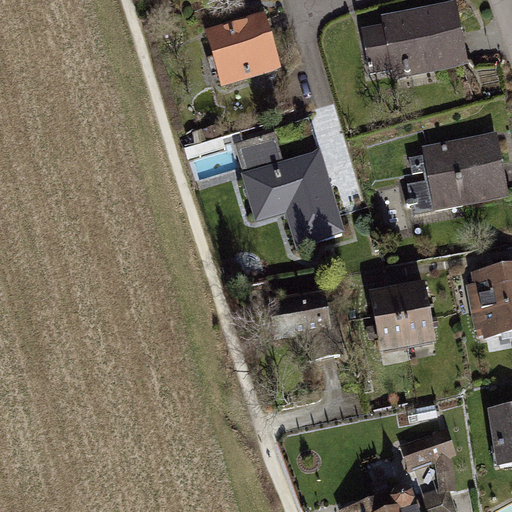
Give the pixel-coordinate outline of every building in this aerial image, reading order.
[(384,27),(363,30),(370,74),(393,70),(394,76),(464,64),(455,6),(383,18),(384,27)] [(258,24),(204,38),(216,86),(270,69),(262,40),(258,24)] [(496,134),(422,148),(424,157),(411,159),(414,172),(427,170),(429,182),(408,186),(414,217),(508,198),(496,134)] [(249,179),(240,181),(252,226),(286,217),(293,248),(336,240),(321,188),(315,163),(277,172),(271,140),(241,147),(249,179)] [(511,264),(499,267),(511,335),(511,264)] [(511,335),(499,267),(471,272),(473,284),(465,285),(474,333),(481,331),(483,340),(511,335)] [(390,289),(369,293),(380,354),(434,344),(423,283),(401,287),(390,289)] [(324,291),(270,301),(277,339),(297,336),(299,349),(310,347),(312,360),(345,354),(339,318),(336,301),(326,303),(324,291)] [(430,406),(397,412),(399,430),(432,425),(430,406)] [(511,417),(494,420),(499,472),(511,470),(511,417)] [(433,437),(401,448),(410,474),(434,467),(439,496),(450,492),(457,491),(452,459),(457,458),(448,430),(432,434),(433,437)] [(391,495),(338,511),(457,511),(450,492),(439,496),(442,505),(421,511),(418,511),(414,499),(412,493),(402,488),(394,490),(391,495)]
